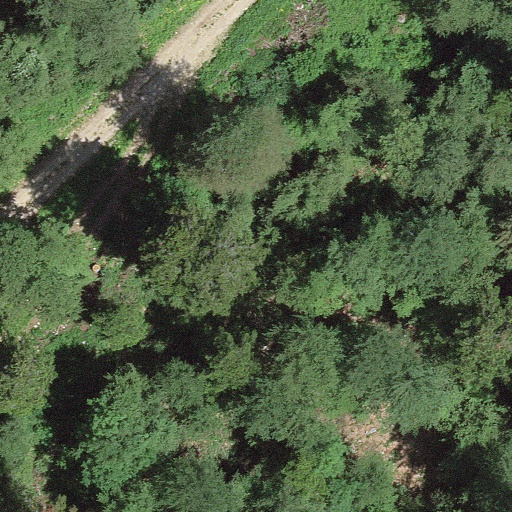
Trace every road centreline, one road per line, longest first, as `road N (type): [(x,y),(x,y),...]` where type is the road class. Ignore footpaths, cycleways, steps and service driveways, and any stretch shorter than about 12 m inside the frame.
road 1 (track): [(0,366),(132,165),(196,40)]
road 2 (track): [(0,228),(238,0)]
